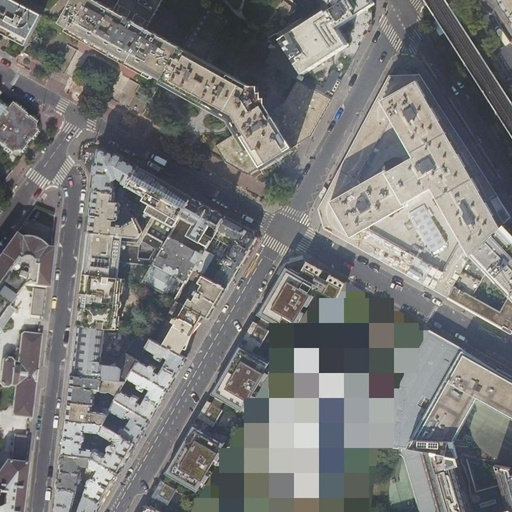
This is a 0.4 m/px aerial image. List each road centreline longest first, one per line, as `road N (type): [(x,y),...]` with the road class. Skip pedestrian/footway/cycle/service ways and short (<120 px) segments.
road 1 (residential): [(37,511),(74,185),(51,155)]
road 2 (residential): [(115,511),(285,229)]
road 3 (residential): [(511,355),(285,229)]
road 4 (residential): [(285,229),(403,13)]
road 5 (residential): [(285,229),(80,116)]
road 6 (secondary): [(403,13),(511,183)]
